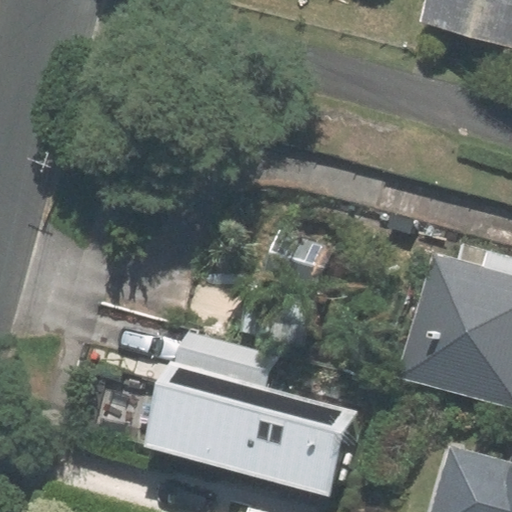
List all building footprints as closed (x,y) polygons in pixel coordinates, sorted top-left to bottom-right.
[(511,0),(451,0),(448,14),(511,30),(511,0)] [(482,249),(453,241),(418,368),(511,394),(511,234),(488,228),(482,249)] [(339,274),(274,258),(258,324),(324,339),(339,274)] [(204,323),(200,334),(100,305),(83,365),(108,373),(91,430),(178,455),(182,439),(357,490),(382,406),(284,377),(293,349),(204,323)] [(511,511),(511,453),(471,443),(453,511),(511,511)]
